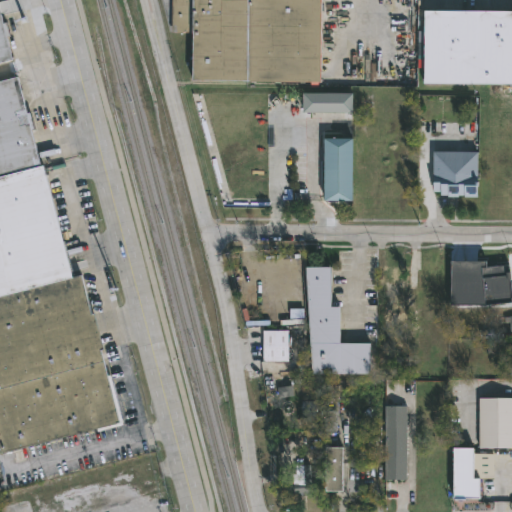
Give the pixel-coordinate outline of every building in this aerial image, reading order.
[(319,0),(319,83),(192,82),(193,34),(171,34),(171,0),(319,0)] [(423,12),(511,12),(511,84),(423,84),(423,12)] [(0,453),(119,420),(80,277),(71,279),(0,16),(0,453)] [(302,95),(352,95),(352,114),(302,113),(302,95)] [(491,113),(511,113),(511,134),(491,134),(491,113)] [(323,140),(323,201),(352,201),(352,140),(323,140)] [(431,153),(477,153),(477,198),(441,198),(432,193),(431,153)] [(311,375),(370,375),(370,344),(339,344),(339,309),(331,309),(331,268),(305,268),(311,375)] [(417,289),(441,289),(441,269),(417,269),(417,289)] [(388,295),(381,295),(381,309),(400,309),(400,270),(388,270),(388,295)] [(287,332),(287,364),(262,364),(262,333),(287,332)] [(511,400),(478,400),(479,449),(511,449),(511,400)] [(384,408),(385,480),(404,480),(404,408),(384,408)] [(341,449),(341,493),(325,493),(325,449),(341,449)] [(311,458),(292,458),(292,496),(311,496),(311,458)] [(453,473),(453,494),(472,494),(472,473),(453,473)]
